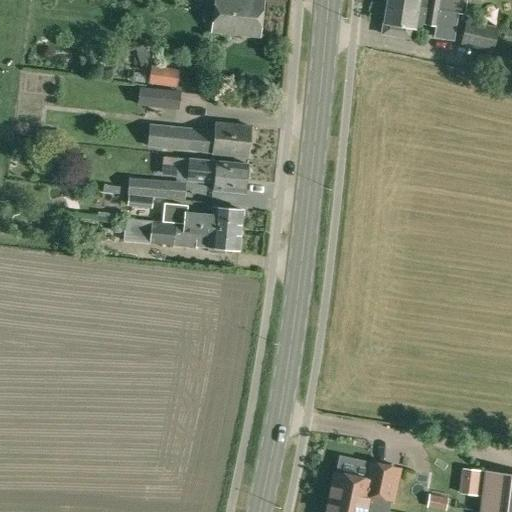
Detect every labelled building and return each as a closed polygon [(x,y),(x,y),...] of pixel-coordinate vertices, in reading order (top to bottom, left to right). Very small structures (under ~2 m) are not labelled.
[(260,37),(263,0),(214,0),(211,32),(260,37)] [(462,13),(462,15),(464,15),(466,0),(386,0),(387,1),(462,13)] [(456,14),(462,15),(462,13),(387,1),(381,33),(411,38),(412,29),(414,29),(422,24),(435,26),(433,38),(452,40),(456,14)] [(493,52),(498,28),(465,20),(460,44),(493,52)] [(152,43),(134,48),(139,65),(156,61),(152,43)] [(177,88),(179,70),(151,66),(148,83),(177,88)] [(196,81),(181,80),(180,89),(195,91),(196,81)] [(139,89),(138,105),(158,106),(159,91),(139,89)] [(248,157),(251,127),(215,123),(214,132),(150,125),(147,146),(212,153),(212,154),(248,157)] [(216,162),(189,160),(172,158),(171,167),(188,168),(186,181),(214,184),(213,190),(244,193),(247,165),(216,162)] [(172,198),(173,187),(138,183),(136,193),(136,196),(153,197),(172,198)] [(136,196),(136,193),(127,192),(126,205),(152,209),(153,197),(136,196)] [(212,211),(187,209),(187,205),(163,202),(161,222),(184,225),(184,224),(241,230),(243,210),(213,207),(212,211)] [(184,224),(184,225),(184,226),(175,225),(151,222),(124,220),(122,240),(149,242),(149,244),(173,246),(175,236),(196,238),(195,247),(207,248),(207,252),(224,254),(225,248),(239,250),(241,230),(184,224)] [(335,473),(329,500),(366,508),(385,511),(387,511),(391,499),(392,500),(399,469),(374,464),(371,481),(362,479),(365,462),(340,457),(337,473),(335,473)] [(511,511),(511,475),(485,472),(479,511),(511,511)] [(446,511),(448,497),(428,494),(425,508),(446,511)] [(385,511),(366,508),(329,500),(326,511),(385,511)]
